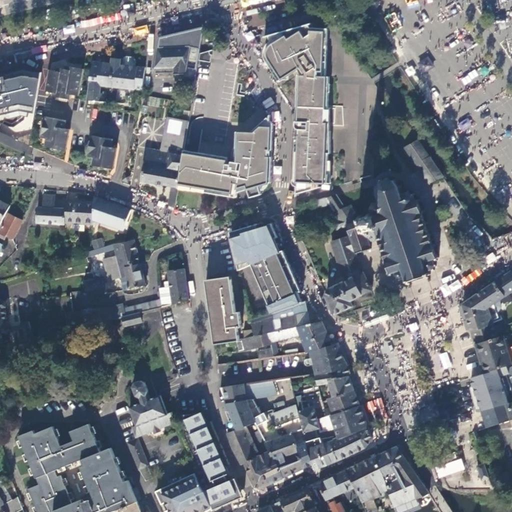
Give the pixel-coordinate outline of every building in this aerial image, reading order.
[(365,0),(364,5),(366,9),(373,11),(377,9),(379,2),(377,0),(365,0)] [(386,16),(390,30),(400,27),(396,13),(386,16)] [(147,25),(132,28),(134,37),(149,34),(147,25)] [(328,51),(311,25),(268,37),(274,46),(271,48),(270,50),(269,53),(269,56),(269,59),(270,61),(281,79),(298,68),(303,77),(300,79),(300,92),(298,92),(298,104),(298,108),(300,108),(299,123),(297,123),(297,128),(298,129),(300,131),(300,138),(296,138),(295,168),(299,168),(297,194),(299,195),(312,191),(313,184),(331,185),(331,169),(329,169),(329,154),(332,155),(332,132),(327,132),(328,124),(328,125),(329,94),(326,94),(327,85),(330,85),(330,78),(324,78),(325,53),(328,51)] [(200,54),(204,27),(159,38),(157,53),(155,74),(175,73),(175,77),(185,77),(195,79),(198,62),(200,54)] [(209,52),(200,54),(198,62),(210,63),(212,56),(210,55),(209,52)] [(133,57),(125,56),(121,59),(120,65),(135,67),(136,61),(133,57)] [(420,62),(426,70),(434,64),(428,56),(420,62)] [(92,61),(86,100),(116,103),(119,87),(143,90),(145,68),(135,67),(120,65),(111,63),(92,61)] [(79,95),(83,69),(66,66),(65,69),(57,68),(57,71),(50,70),(46,91),(53,93),(53,96),(70,99),(71,94),(79,95)] [(465,85),(479,75),(474,69),(460,79),(465,85)] [(26,98),(0,93),(0,113),(23,117),(26,98)] [(65,120),(44,117),(41,137),(46,138),(45,146),(65,150),(69,129),(64,128),(65,120)] [(171,186),(168,205),(175,208),(179,186),(181,175),(180,174),(183,157),(188,122),(168,118),(161,152),(147,149),(141,180),(171,186)] [(247,187),(250,198),(262,195),(261,191),(264,190),(266,188),(268,186),(269,184),(271,183),(272,158),(269,158),(270,127),(268,126),(263,130),(259,127),(252,133),(237,133),(236,156),(244,157),(241,171),(238,171),(239,164),(232,162),(231,165),(227,164),(228,158),(198,153),(197,159),(183,157),(180,174),(181,175),(179,186),(192,188),(193,187),(222,192),(222,193),(230,194),(231,191),(247,187)] [(113,140),(92,136),(89,157),(94,157),(93,166),(114,169),(117,148),(112,147),(113,140)] [(429,185),(444,177),(418,139),(404,148),(429,185)] [(429,234),(429,223),(428,221),(425,221),(422,213),(425,213),(424,210),(422,210),(419,202),(421,201),(420,199),(416,200),(414,196),(416,195),(414,193),(413,194),(409,193),(410,190),(407,190),(407,192),(405,193),(404,191),(401,192),(400,188),(403,187),(402,185),(399,186),(396,182),(397,179),(395,178),(394,180),(389,179),(389,177),(387,176),(387,178),(382,180),(380,179),(379,179),(380,181),(377,186),(375,186),(375,188),(377,188),(377,193),(375,194),(375,196),(377,195),(378,199),(377,200),(377,201),(376,202),(374,200),(373,202),(375,203),(373,205),(372,205),(371,207),(373,208),(374,210),(371,211),(371,212),(368,213),(369,216),(363,218),(362,214),(357,216),(359,219),(347,225),(350,235),(356,254),(372,249),(370,243),(379,240),(382,249),(379,250),(380,253),(383,252),(386,260),(383,261),(384,264),(386,263),(389,271),(386,272),(387,275),(390,274),(391,277),(393,276),(393,273),(394,273),(397,279),(400,281),(406,279),(407,280),(405,281),(405,283),(407,282),(408,285),(411,284),(410,282),(425,276),(426,279),(428,278),(428,275),(430,274),(430,273),(427,274),(427,272),(432,271),(434,272),(436,271),(434,269),(435,267),(437,267),(438,266),(435,264),(434,260),(435,259),(436,262),(438,261),(437,259),(439,258),(438,255),(436,256),(434,248),(436,247),(435,244),(433,245),(430,237),(433,236),(432,233),(429,234)] [(338,220),(343,227),(347,225),(359,219),(357,216),(350,205),(345,207),(337,195),(326,198),(335,212),(333,213),(338,220)] [(36,223),(64,224),(65,210),(55,209),(56,197),(43,196),(42,209),(37,208),(36,223)] [(125,230),(132,210),(94,197),(94,203),(93,220),(125,230)] [(0,225),(7,213),(10,205),(0,200),(0,225)] [(94,203),(67,201),(66,222),(93,224),(93,220),(94,203)] [(302,219),(296,206),(287,209),(294,223),(302,219)] [(22,221),(7,213),(0,225),(0,226),(0,232),(13,239),(22,221)] [(333,221),(337,230),(343,227),(338,220),(333,221)] [(276,237),(271,224),(268,225),(251,230),(251,232),(243,235),(252,265),(273,314),(303,304),(281,252),(279,253),(273,240),(274,239),(274,238),(276,237)] [(240,270),(252,265),(243,235),(243,232),(232,235),(240,270)] [(332,242),(341,270),(358,259),(356,254),(350,235),(332,242)] [(140,264),(135,240),(114,244),(116,250),(117,256),(123,277),(128,276),(126,268),(140,264)] [(89,258),(116,250),(114,244),(91,251),(88,252),(89,258)] [(109,281),(121,278),(123,277),(117,256),(104,260),(109,281)] [(359,267),(360,267),(358,259),(341,270),(342,273),(345,272),(349,280),(328,290),(326,295),(335,314),(353,306),(351,301),(372,290),(364,272),(362,273),(359,267)] [(6,276),(20,271),(16,263),(12,265),(10,263),(1,269),(6,276)] [(146,286),(140,264),(126,268),(128,276),(123,277),(121,278),(122,282),(121,282),(124,291),(146,286)] [(173,297),(124,309),(126,316),(140,312),(152,310),(189,301),(185,269),(183,269),(169,271),(173,297)] [(464,285),(482,275),(479,269),(461,279),(464,285)] [(511,271),(463,304),(471,331),(493,323),(492,321),(498,318),(494,304),(511,291),(511,271)] [(231,277),(206,280),(215,344),(237,341),(240,341),(240,340),(238,328),(242,327),(240,312),(237,312),(231,277)] [(84,281),(85,290),(95,296),(108,293),(104,278),(84,281)] [(0,330),(9,330),(11,344),(21,341),(19,328),(14,330),(11,329),(6,298),(0,299),(0,330)] [(273,314),(252,321),(255,336),(270,333),(292,329),(290,320),(298,318),(297,315),(308,312),(306,303),(303,304),(273,314)] [(112,306),(81,311),(83,325),(115,319),(112,306)] [(66,314),(67,330),(83,325),(81,311),(66,314)] [(142,322),(140,312),(126,316),(123,317),(126,326),(142,322)] [(292,329),(310,324),(308,312),(297,315),(298,318),(290,320),(292,329)] [(22,328),(19,328),(21,341),(33,338),(29,321),(21,323),(22,328)] [(301,336),(307,351),(308,353),(311,352),(327,346),(326,344),(326,342),(331,341),(323,321),(310,324),(292,329),(270,333),(272,343),(276,342),(301,336)] [(494,326),(493,323),(471,331),(475,341),(476,345),(498,338),(496,333),(503,331),(500,324),(494,326)] [(244,331),(245,339),(254,336),(253,330),(244,331)] [(246,350),(272,344),(272,343),(270,333),(255,336),(254,336),(245,339),(240,340),(240,341),(237,341),(240,350),(245,349),(246,350)] [(511,347),(508,348),(504,336),(498,338),(476,345),(481,360),(485,374),(507,367),(511,365),(511,347)] [(311,352),(316,374),(317,375),(337,371),(350,368),(342,356),(338,343),(335,343),(335,341),(326,344),(327,346),(311,352)] [(258,353),(259,358),(275,357),(273,349),(258,353)] [(447,352),(439,354),(443,369),(452,366),(447,352)] [(229,372),(228,363),(219,365),(218,365),(219,373),(229,372)] [(472,378),(487,428),(511,419),(511,388),(505,390),(500,376),(509,373),(511,380),(511,367),(508,369),(507,367),(485,374),(472,378)] [(339,378),(349,375),(350,376),(352,375),(350,368),(337,371),(339,378)] [(331,384),(334,397),(355,390),(350,376),(349,375),(339,378),(337,371),(317,375),(319,385),(331,384)] [(227,403),(245,400),(247,400),(246,395),(251,394),(251,400),(278,396),(273,380),(245,384),(220,387),(221,389),(224,389),(226,400),(225,400),(227,403)] [(137,437),(175,422),(174,417),(175,417),(174,412),(169,414),(161,395),(149,400),(148,396),(149,392),(146,383),(142,382),(137,383),(135,388),(138,396),(142,398),(144,402),(131,407),(137,425),(133,428),(137,437)] [(331,408),(325,410),(327,416),(331,415),(360,404),(355,390),(334,397),(328,398),(328,399),(331,408)] [(245,400),(227,403),(237,429),(244,427),(241,421),(246,420),(248,425),(248,426),(256,423),(254,418),(251,411),(245,400)] [(331,415),(338,437),(368,424),(360,404),(331,415)] [(258,407),(251,411),(254,418),(262,414),(258,407)] [(314,409),(299,412),(299,414),(302,426),(307,441),(312,440),(310,431),(320,428),(314,409)] [(269,425),(264,413),(262,414),(254,418),(256,423),(262,433),(266,442),(265,443),(266,445),(272,457),(274,456),(284,478),(305,468),(297,443),(307,441),(302,426),(299,414),(292,415),(294,420),(274,427),(269,425)] [(196,430),(190,415),(175,417),(174,417),(175,422),(181,436),(196,430)] [(197,427),(214,467),(223,487),(220,489),(227,505),(243,497),(211,421),(197,427)] [(40,484),(29,489),(38,511),(142,511),(129,480),(126,482),(112,448),(101,452),(90,424),(71,431),(74,440),(62,446),(53,426),(36,433),(34,430),(19,436),(37,478),(40,484)] [(368,424),(338,437),(334,439),(334,440),(339,461),(367,447),(373,438),(368,424)] [(248,426),(248,425),(244,427),(237,429),(228,433),(235,450),(243,464),(245,463),(261,455),(248,426)] [(262,444),(265,443),(266,442),(262,433),(258,435),(262,444)] [(334,440),(323,444),(321,437),(312,440),(307,441),(307,443),(306,444),(312,464),(315,470),(339,461),(334,440)] [(139,469),(148,466),(138,439),(129,443),(139,469)] [(472,449),(476,448),(480,447),(478,440),(470,442),(472,449)] [(297,443),(305,468),(312,464),(306,444),(307,443),(307,441),(297,443)] [(264,454),(261,455),(271,484),(284,478),(274,456),(272,457),(266,445),(261,448),(264,454)] [(401,511),(427,504),(432,500),(422,483),(398,447),(376,457),(389,490),(395,507),(397,511),(401,511)] [(271,484),(261,455),(245,463),(256,487),(262,489),(271,484)] [(381,493),(389,490),(376,457),(360,465),(367,482),(366,483),(374,500),(382,496),(381,493)] [(484,463),(476,466),(480,480),(489,477),(484,463)] [(363,504),(366,511),(375,511),(378,511),(374,500),(366,483),(367,482),(360,465),(348,471),(356,488),(363,504)] [(146,481),(153,478),(148,466),(139,469),(146,481)] [(215,477),(200,483),(206,491),(213,509),(214,510),(227,505),(220,489),(223,487),(214,467),(212,468),(215,477)] [(327,500),(356,488),(348,471),(319,484),(327,500)] [(187,511),(188,511),(206,511),(207,511),(213,509),(206,491),(200,483),(197,473),(197,472),(157,492),(163,505),(167,503),(171,510),(166,511),(187,511)] [(509,480),(507,472),(491,476),(493,485),(509,480)] [(0,507),(13,500),(2,480),(0,481),(0,507)] [(274,511),(272,506),(258,511),(307,511),(317,507),(308,490),(283,501),(287,511),(274,511)] [(0,511),(17,511),(23,509),(18,497),(13,500),(0,507),(0,511)] [(342,502),(330,507),(332,511),(344,511),(348,511),(344,503),(342,502)]
